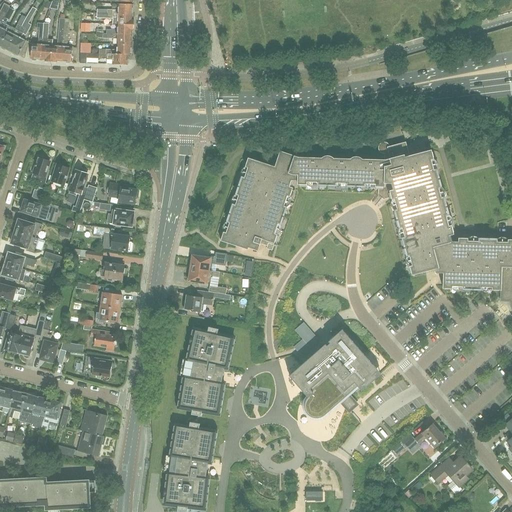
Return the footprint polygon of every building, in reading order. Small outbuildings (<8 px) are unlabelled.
[(0,25),(4,17),(6,14),(9,8),(9,9),(9,8),(11,5),(7,2),(4,5),(1,11),(2,12),(0,15),(0,25)] [(97,14),(133,15),(133,10),(134,9),(135,7),(133,6),(133,4),(119,4),(118,10),(97,9),(97,14)] [(8,32),(3,29),(8,20),(9,20),(14,11),(10,8),(9,8),(9,9),(9,8),(6,14),(4,17),(0,25),(0,45),(1,46),(8,32)] [(511,11),(375,52),(375,53),(511,12),(511,27),(378,67),(379,67),(511,28),(511,11)] [(22,27),(17,36),(9,51),(13,53),(13,54),(15,56),(17,55),(18,56),(26,41),(21,38),(23,34),(26,36),(31,25),(29,24),(33,15),(29,13),(22,27)] [(133,19),(133,15),(97,14),(97,18),(113,18),(113,24),(118,25),(134,25),(134,19),(133,19)] [(53,46),(51,62),(57,62),(57,61),(61,61),(63,36),(65,19),(60,19),(58,46),(53,46)] [(66,63),(70,63),(71,62),(73,48),(67,47),(69,19),(65,19),(63,36),(61,61),(66,62),(66,63)] [(43,45),(41,60),(45,60),(45,61),(51,62),(53,46),(53,40),(47,40),(48,35),(47,35),(48,25),(44,24),(44,30),(44,31),(43,34),(43,45)] [(6,49),(9,51),(17,36),(22,27),(18,25),(13,34),(8,32),(1,46),(2,47),(2,48),(4,50),(6,49)] [(107,34),(118,35),(132,35),(132,31),(134,31),(134,25),(118,25),(118,30),(107,30),(107,34)] [(32,44),(31,59),(32,59),(33,60),(37,61),(37,59),(41,60),(43,45),(43,34),(44,31),(39,31),(39,34),(38,45),(32,44)] [(132,39),(132,35),(118,35),(107,34),(103,34),(97,34),(97,39),(103,39),(117,39),(117,44),(133,45),(133,40),(132,39)] [(99,50),(99,54),(128,55),(132,55),(132,50),(133,49),(133,45),(117,44),(117,50),(99,50)] [(92,58),(99,58),(99,59),(113,59),(113,64),(128,65),(128,64),(129,63),(129,60),(128,59),(128,55),(99,54),(93,54),(92,58)] [(245,179),(242,178),(236,195),(239,195),(235,206),(233,205),(227,222),(230,223),(226,233),(224,232),(221,241),(248,250),(249,248),(258,251),(261,244),(267,246),(266,249),(272,251),(274,245),(274,244),(277,235),(275,234),(278,224),(281,225),(287,208),(284,207),(288,196),(290,197),(293,188),(290,187),(292,181),(298,181),(298,185),(307,185),(307,183),(318,183),(318,186),(336,186),(336,183),(347,184),(347,186),(365,187),(365,184),(376,185),(376,187),(379,187),(378,196),(384,200),(392,198),(392,200),(395,200),(398,210),(395,211),(400,228),(402,227),(405,238),(403,239),(407,256),(410,255),(413,266),(410,267),(412,276),(434,270),(435,274),(443,274),(443,289),(452,289),(452,287),(463,287),(463,290),(481,290),(481,287),(492,288),(492,290),(501,291),(500,296),(504,296),(505,302),(511,300),(511,304),(511,311),(511,312),(511,313),(511,312),(511,240),(508,240),(508,243),(497,242),(497,240),(479,239),(479,242),(468,241),(468,239),(459,238),(459,242),(452,242),(451,236),(454,235),(452,226),(449,226),(446,216),(449,215),(444,198),(442,199),(439,188),(441,187),(437,170),(434,171),(431,160),(434,159),(432,150),(410,156),(406,142),(390,147),(389,144),(387,143),(384,142),(381,143),(379,145),(378,147),(378,150),(380,152),(382,154),(384,154),(385,160),(363,160),(360,158),(357,157),(354,158),(351,159),(334,159),(331,157),(328,156),(325,157),(322,158),(299,158),(280,151),(275,167),(248,158),(245,167),(248,168),(245,179)] [(38,159),(32,180),(41,183),(39,187),(45,189),(47,184),(45,184),(49,171),(47,170),(50,162),(46,161),(46,160),(45,159),(42,158),(41,158),(40,159),(38,159)] [(58,194),(64,196),(66,191),(64,190),(66,184),(65,184),(70,169),(58,165),(54,177),(50,176),(49,181),(59,184),(57,188),(59,188),(58,194)] [(72,211),(80,214),(84,200),(86,194),(82,193),(86,183),(85,182),(87,175),(77,171),(70,193),(77,195),(77,193),(81,194),(77,208),(74,207),(72,211)] [(141,191),(156,186),(154,180),(150,181),(147,174),(137,178),(141,191)] [(135,205),(137,191),(124,189),(125,186),(111,184),(109,196),(120,198),(119,202),(135,205)] [(88,188),(86,194),(84,200),(93,202),(97,188),(89,186),(88,188)] [(35,189),(33,197),(42,200),(45,189),(39,187),(38,190),(35,189)] [(48,213),(48,210),(49,207),(36,202),(35,203),(25,200),(21,211),(38,216),(40,210),(42,210),(41,211),(48,213)] [(94,207),(100,208),(100,210),(110,211),(111,205),(100,204),(95,203),(94,207)] [(49,207),(48,210),(56,212),(58,213),(60,207),(51,204),(50,204),(49,207)] [(132,226),(134,213),(112,210),(111,223),(114,224),(114,226),(121,227),(121,225),(132,226)] [(19,220),(15,232),(38,240),(43,225),(36,223),(35,225),(19,220)] [(113,236),(114,230),(95,227),(94,235),(108,237),(107,248),(131,251),(132,243),(130,243),(130,238),(113,236)] [(61,230),(59,236),(68,238),(70,232),(61,230)] [(38,240),(15,232),(11,244),(28,249),(27,251),(34,253),(38,240)] [(45,251),(47,241),(41,239),(38,249),(45,251)] [(82,251),(75,250),(74,253),(74,255),(81,257),(86,258),(102,260),(103,254),(82,251)] [(26,270),(28,265),(34,267),(36,261),(21,256),(22,254),(16,252),(15,255),(8,253),(5,264),(26,270)] [(65,259),(47,253),(45,259),(64,265),(65,259)] [(193,256),(191,269),(220,273),(220,272),(211,271),(212,264),(225,266),(227,255),(216,253),(215,259),(207,257),(207,258),(193,256)] [(121,266),(121,262),(106,260),(106,264),(105,264),(104,271),(102,270),(101,277),(108,278),(108,281),(113,282),(114,279),(123,280),(124,274),(127,274),(127,270),(124,269),(125,267),(121,266)] [(26,270),(5,264),(2,275),(8,277),(8,280),(13,282),(14,279),(29,284),(30,278),(24,276),(26,270)] [(220,273),(191,269),(189,281),(211,285),(212,278),(213,278),(213,277),(219,278),(220,273)] [(98,291),(98,286),(77,283),(77,284),(77,289),(98,291)] [(24,296),(26,290),(10,286),(10,287),(0,284),(0,296),(13,300),(15,294),(24,296)] [(40,292),(43,293),(49,295),(50,295),(52,289),(45,287),(37,284),(35,291),(40,292)] [(210,286),(209,293),(214,293),(226,295),(226,294),(227,289),(210,286)] [(209,293),(198,291),(197,298),(187,296),(185,310),(191,311),(201,313),(202,304),(207,305),(208,302),(212,303),(213,298),(227,300),(228,295),(226,294),(226,295),(214,293),(209,293)] [(103,292),(101,306),(120,309),(120,307),(121,307),(122,303),(121,303),(122,295),(103,292)] [(120,311),(120,309),(101,306),(100,314),(97,313),(96,322),(105,323),(105,321),(118,323),(119,316),(120,316),(121,311),(120,311)] [(0,335),(2,329),(4,330),(8,314),(2,312),(0,321),(0,335)] [(40,340),(43,329),(47,314),(41,313),(37,330),(32,329),(30,337),(23,335),(18,353),(24,355),(24,356),(24,357),(25,357),(25,358),(26,358),(27,358),(28,358),(29,358),(29,357),(30,357),(30,356),(35,339),(36,337),(41,338),(40,340)] [(17,317),(11,315),(7,329),(13,331),(17,317)] [(6,350),(18,353),(23,335),(26,327),(21,326),(18,335),(11,333),(6,350)] [(94,346),(106,347),(106,351),(114,352),(114,349),(116,337),(106,335),(106,332),(92,330),(92,327),(84,326),(84,330),(91,331),(91,336),(96,337),(94,346)] [(191,344),(187,360),(194,362),(191,377),(184,376),(179,408),(192,411),(192,415),(201,416),(202,412),(219,415),(225,383),(222,382),(225,369),(227,369),(234,337),(217,334),(218,330),(209,327),(208,331),(194,328),(192,337),(192,336),(190,344),(191,344)] [(60,344),(58,344),(58,342),(51,340),(52,336),(48,335),(49,331),(43,329),(40,340),(44,341),(45,342),(40,359),(53,362),(55,362),(60,344)] [(358,387),(362,391),(382,374),(343,330),(329,342),(330,344),(327,346),(326,345),(289,376),(308,398),(307,399),(306,401),(305,403),(305,406),(305,408),(305,410),(306,413),(308,414),(309,416),(311,417),(314,418),(316,419),(318,419),(321,418),(323,417),(341,401),(346,408),(353,401),(348,395),(358,387)] [(307,344),(311,349),(320,341),(312,332),(303,339),(294,347),(298,352),(307,344)] [(83,346),(63,343),(62,343),(60,350),(82,353),(83,346)] [(61,350),(57,364),(63,365),(66,351),(61,350)] [(110,378),(111,370),(112,370),(113,369),(114,369),(114,368),(115,368),(115,367),(115,366),(115,365),(114,364),(113,363),(112,363),(91,360),(92,357),(86,357),(83,373),(92,375),(101,376),(101,378),(104,379),(105,379),(105,380),(106,380),(107,380),(108,380),(109,380),(109,379),(110,379),(110,378)] [(8,389),(3,388),(0,400),(0,405),(10,409),(15,389),(14,389),(8,388),(8,389)] [(15,389),(10,409),(11,409),(9,417),(20,419),(19,421),(27,391),(26,391),(26,392),(20,391),(19,392),(15,391),(15,389)] [(28,392),(27,391),(19,421),(31,424),(38,395),(37,397),(33,396),(34,394),(28,393),(28,392)] [(39,395),(38,395),(31,424),(31,425),(42,428),(49,400),(44,399),(45,397),(39,396),(39,395)] [(53,401),(49,400),(42,428),(49,430),(50,422),(57,424),(58,418),(56,418),(59,409),(60,410),(62,404),(60,404),(60,403),(59,403),(60,401),(54,399),(53,401)] [(65,410),(60,425),(66,426),(70,411),(65,410)] [(82,431),(83,431),(102,436),(107,416),(88,411),(82,431)] [(176,424),(170,457),(177,458),(175,473),(168,472),(166,489),(165,497),(164,505),(178,507),(178,511),(187,511),(188,508),(205,510),(209,477),(206,477),(208,463),(211,464),(216,431),(199,428),(200,424),(190,423),(190,427),(176,424)] [(433,424),(419,436),(423,441),(427,438),(435,448),(446,439),(433,424)] [(102,436),(83,431),(78,451),(98,457),(102,443),(104,443),(105,438),(103,438),(103,436),(102,436)] [(8,433),(7,437),(6,441),(14,443),(16,435),(8,433)] [(410,434),(401,442),(405,447),(406,448),(415,440),(410,435),(410,434)] [(22,445),(23,441),(24,437),(16,435),(14,443),(22,445)] [(27,444),(32,445),(35,436),(29,435),(27,444)] [(45,448),(45,446),(46,440),(39,438),(37,446),(45,448)] [(401,442),(391,452),(396,457),(405,449),(404,448),(405,447),(401,442)] [(73,457),(75,450),(57,446),(55,453),(73,457)] [(430,473),(440,465),(434,458),(424,466),(430,473)] [(454,480),(448,486),(456,495),(462,490),(459,487),(468,479),(465,475),(472,469),(461,458),(447,470),(443,465),(431,475),(438,483),(449,474),(454,480)] [(0,511),(0,503),(3,503),(3,506),(11,505),(11,506),(12,506),(12,503),(17,503),(17,505),(25,504),(25,505),(26,505),(26,502),(31,502),(31,504),(39,504),(40,504),(40,501),(47,501),(47,509),(48,509),(48,508),(56,508),(56,506),(61,505),(61,508),(62,508),(62,507),(70,507),(70,505),(75,505),(75,507),(76,507),(84,506),(84,504),(89,504),(89,506),(90,506),(89,493),(89,481),(47,483),(46,478),(8,480),(7,472),(0,472),(0,511)] [(416,491),(427,482),(424,479),(418,485),(417,485),(413,488),(416,491)] [(322,492),(306,492),(306,501),(322,501),(322,492)] [(285,508),(287,498),(277,496),(275,506),(285,508)] [(233,503),(230,511),(244,511),(246,507),(233,503)]
